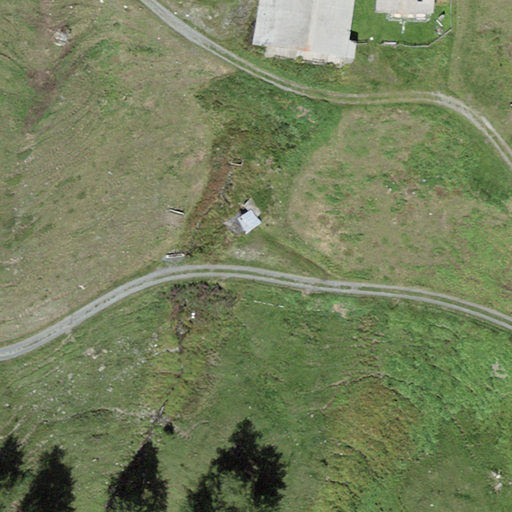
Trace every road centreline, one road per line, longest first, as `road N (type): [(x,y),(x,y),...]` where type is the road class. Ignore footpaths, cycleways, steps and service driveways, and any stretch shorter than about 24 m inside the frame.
road 1 (track): [(0,358),(111,299),(186,272),(323,285),(511,324)]
road 2 (track): [(511,156),(450,101),(293,86),(209,47),(147,0)]
